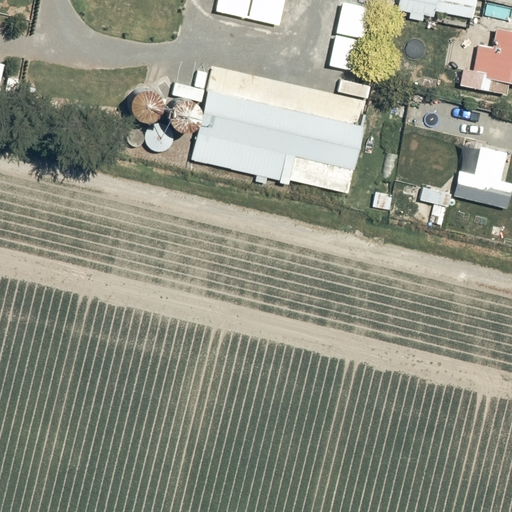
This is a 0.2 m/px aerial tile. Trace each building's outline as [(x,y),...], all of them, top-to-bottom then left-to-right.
[(433,11),(471,19),(474,0),(397,0),(396,9),(431,17),(433,11)] [(506,83),(511,84),(511,31),(494,28),(490,48),(476,45),(471,70),(461,68),(458,85),(504,94),(506,83)] [(360,124),(204,88),(188,158),(277,178),(283,152),(350,167),(360,124)] [(452,196),(505,209),(511,183),(499,181),(505,153),(478,147),(472,174),(458,171),(452,196)] [(449,194),(421,188),(417,204),(445,210),(449,194)]
